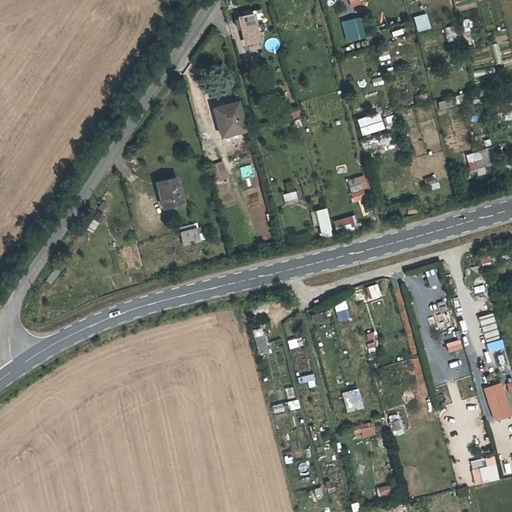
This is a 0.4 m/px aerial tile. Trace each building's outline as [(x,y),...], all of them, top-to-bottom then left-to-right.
[(248,10),(236,14),(239,27),(252,23),(248,10)] [(417,32),(431,28),(426,13),(413,16),(417,32)] [(390,24),(401,21),(399,15),(388,19),(390,24)] [(341,21),(346,42),(365,37),(360,16),(341,21)] [(468,18),(459,21),(465,45),(475,43),(468,18)] [(457,25),(444,27),(447,44),(459,42),(457,25)] [(496,62),(511,56),(511,54),(507,38),(490,43),(496,62)] [(266,49),(277,50),(277,40),(266,40),(266,49)] [(388,50),(378,53),(380,61),(390,59),(388,50)] [(473,69),(474,76),(495,73),(494,66),(473,69)] [(381,77),(371,79),(373,86),(383,84),(381,77)] [(426,93),(415,95),(417,104),(428,101),(426,93)] [(454,95),(455,104),(463,102),(462,94),(454,95)] [(437,102),(439,110),(453,106),(451,98),(437,102)] [(242,131),(234,106),(214,111),(219,126),(214,127),(218,139),(242,131)] [(361,135),(384,128),(379,112),(356,118),(361,135)] [(388,125),(397,122),(394,114),(385,118),(388,125)] [(365,151),(392,142),(388,132),(361,141),(365,151)] [(484,167),(492,164),(486,148),(465,155),(470,170),(475,168),(478,175),(486,173),(484,167)] [(222,160),(209,165),(215,181),(228,177),(222,160)] [(177,198),(169,170),(151,175),(159,203),(177,198)] [(434,174),(425,178),(430,191),(439,187),(434,174)] [(347,178),(351,201),(370,197),(367,175),(347,178)] [(282,194),(284,203),(298,199),(296,190),(282,194)] [(317,202),(309,205),(314,225),(323,223),(317,202)] [(97,211),(87,227),(95,231),(104,215),(97,211)] [(354,216),(333,219),(336,233),(356,230),(354,216)] [(193,223),(175,227),(178,237),(195,232),(193,223)] [(46,281),(53,285),(60,271),(54,267),(46,281)] [(429,287),(440,283),(435,268),(424,271),(429,287)] [(338,321),(350,317),(345,299),(333,302),(338,321)] [(310,314),(312,322),(331,319),(329,310),(310,314)] [(492,313),(478,317),(485,339),(499,335),(492,313)] [(255,353),(267,352),(265,328),(254,328),(255,353)] [(367,339),(378,337),(376,331),(366,333),(367,339)] [(300,336),(287,340),(289,349),(302,345),(300,336)] [(448,352),(462,348),(459,338),(445,343),(448,352)] [(488,352),(504,347),(501,338),(485,343),(488,352)] [(309,388),(316,386),(312,373),(297,377),(298,384),(307,381),(309,388)] [(483,388),(494,421),(511,415),(511,414),(501,382),(483,388)] [(359,388),(341,392),(346,412),(364,407),(359,388)] [(304,424),(302,414),(293,416),(295,427),(304,424)] [(389,422),(394,437),(404,433),(399,419),(389,422)] [(353,426),(354,438),(376,436),(375,424),(353,426)] [(469,461),(475,484),(499,479),(494,455),(469,461)] [(377,486),(377,496),(390,495),(389,485),(377,486)] [(319,487),(310,490),(313,498),(322,495),(319,487)] [(294,492),(296,499),(307,496),(305,489),(294,492)] [(336,493),(337,502),(345,501),(344,492),(336,493)] [(352,511),(360,509),(357,501),(350,503),(352,511)]
